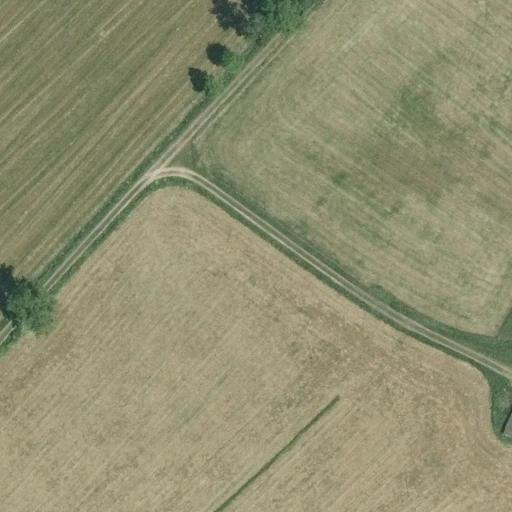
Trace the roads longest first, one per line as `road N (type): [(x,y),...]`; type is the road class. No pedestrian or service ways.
road 1 (track): [(0,336),(312,0)]
road 2 (unknown): [(171,152),(337,283),(477,358)]
